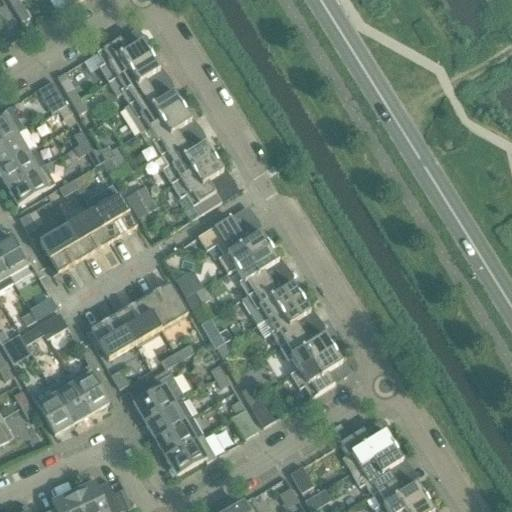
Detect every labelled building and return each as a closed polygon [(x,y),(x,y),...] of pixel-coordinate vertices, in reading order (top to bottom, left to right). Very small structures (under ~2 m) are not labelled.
[(5,0),(12,10),(19,5),(16,0),(5,0)] [(60,0),(68,11),(86,0),(60,0)] [(19,5),(12,10),(21,26),(29,21),(19,5)] [(0,11),(0,20),(1,23),(9,18),(4,9),(0,11)] [(9,18),(1,23),(7,32),(15,27),(9,18)] [(98,71),(107,86),(150,59),(149,58),(148,58),(141,45),(138,47),(126,54),(119,43),(96,57),(103,68),(98,71)] [(121,98),(128,108),(151,94),(144,83),(159,74),(151,62),(150,59),(107,86),(116,101),(121,98)] [(56,82),(72,108),(80,103),(73,93),(74,93),(64,77),(56,82)] [(51,118),(57,114),(65,109),(52,86),(37,94),(51,118)] [(139,137),(147,132),(182,110),(180,108),(180,109),(172,96),(158,105),(151,94),(128,108),(123,112),(139,137)] [(80,103),(72,108),(78,118),(86,114),(80,103)] [(65,109),(57,114),(63,123),(71,118),(65,109)] [(151,145),(160,159),(183,145),(176,134),(190,125),(183,113),(183,112),(182,110),(147,132),(154,143),(151,145)] [(0,121),(0,147),(16,138),(23,134),(10,111),(0,116),(2,120),(0,121)] [(73,140),(78,149),(86,144),(81,135),(73,140)] [(0,147),(0,171),(26,156),(16,138),(0,147)] [(86,144),(78,149),(84,158),(92,153),(86,144)] [(162,173),(171,188),(213,161),(212,159),(212,160),(204,147),(189,156),(183,145),(160,159),(167,170),(162,173)] [(100,156),(105,165),(114,160),(108,151),(100,156)] [(0,171),(0,180),(6,191),(44,169),(33,152),(26,156),(0,171)] [(119,157),(114,160),(105,165),(101,167),(107,177),(124,167),(119,157)] [(213,161),(171,188),(180,203),(185,199),(198,221),(221,206),(208,185),(222,176),(214,164),(215,163),(213,161)] [(44,169),(6,191),(17,210),(54,188),(49,178),(52,176),(53,170),(50,165),(44,169)] [(87,175),(73,184),(77,192),(92,183),(87,175)] [(77,192),(73,184),(58,193),(62,201),(77,192)] [(125,201),(131,212),(149,201),(143,191),(125,201)] [(118,201),(91,216),(109,246),(136,231),(118,201)] [(149,201),(131,212),(138,222),(155,211),(149,201)] [(91,216),(66,231),(83,262),(109,246),(91,216)] [(18,223),(27,237),(36,231),(28,217),(18,223)] [(225,279),(235,272),(269,251),(268,249),(267,249),(260,237),(245,245),(230,221),(197,242),(205,255),(216,249),(222,260),(215,264),(225,279)] [(83,262),(66,231),(39,247),(57,277),(83,262)] [(9,239),(0,244),(0,265),(9,280),(27,269),(9,239)] [(238,286),(247,300),(270,286),(263,275),(278,265),(270,253),(269,251),(235,272),(242,284),(238,286)] [(0,265),(0,294),(13,287),(9,280),(0,265)] [(240,304),(256,329),(301,302),(299,300),(291,288),(277,297),(270,286),(247,300),(240,304)] [(169,288),(142,303),(160,333),(187,318),(169,288)] [(203,292),(184,303),(190,314),(209,303),(203,292)] [(272,340),(279,351),(302,337),(295,325),(309,316),(302,304),(301,302),(256,329),(265,344),(272,340)] [(50,303),(29,315),(30,316),(35,325),(44,319),(56,312),(50,303)] [(142,303),(116,318),(134,349),(160,333),(142,303)] [(35,325),(30,316),(21,322),(25,330),(35,325)] [(59,317),(38,330),(43,339),(46,344),(67,331),(59,317)] [(134,349),(116,318),(90,334),(108,364),(134,349)] [(210,324),(200,329),(208,343),(214,353),(215,352),(223,347),(210,324)] [(43,339),(38,330),(20,340),(25,349),(43,339)] [(0,335),(0,348),(8,344),(3,334),(0,335)] [(291,363),(298,374),(332,353),(323,338),(308,348),(302,337),(279,351),(288,365),(291,363)] [(223,347),(215,352),(220,361),(228,356),(223,347)] [(189,349),(174,357),(179,365),(193,357),(189,349)] [(332,353),(298,374),(288,380),(297,395),(304,391),(311,402),(333,388),(326,376),(341,367),(333,355),(332,353)] [(179,365),(174,357),(159,366),(164,374),(179,365)] [(89,369),(68,381),(90,418),(108,407),(91,379),(94,377),(89,369)] [(210,374),(215,383),(223,379),(218,369),(210,374)] [(6,370),(0,373),(0,377),(5,386),(12,381),(6,370)] [(120,374),(110,380),(118,394),(128,388),(120,374)] [(132,407),(143,425),(181,404),(184,401),(170,377),(131,400),(134,406),(132,407)] [(223,379),(215,383),(221,393),(229,388),(223,379)] [(68,381),(50,391),(72,428),(90,418),(68,381)] [(72,428),(50,391),(31,402),(53,439),(72,428)] [(240,396),(246,406),(254,401),(248,391),(240,396)] [(14,401),(20,412),(28,407),(21,396),(14,401)] [(143,425),(154,443),(191,421),(181,404),(143,425)] [(274,425),(262,404),(250,411),(262,432),(274,425)] [(231,409),(236,419),(244,414),(239,405),(231,409)] [(28,407),(20,412),(27,423),(34,419),(28,407)] [(244,414),(236,419),(231,422),(244,444),(257,436),(244,414)] [(154,443),(164,461),(201,439),(191,421),(154,443)] [(2,423),(0,423),(0,449),(13,442),(2,423)] [(341,462),(350,477),(393,450),(392,448),(391,448),(384,436),(369,445),(362,434),(339,448),(346,459),(341,462)] [(201,439),(164,461),(175,480),(205,463),(207,466),(215,461),(201,439)] [(364,488),(371,499),(394,485),(387,474),(402,465),(394,453),(394,452),(393,450),(350,477),(359,491),(364,488)] [(315,493),(303,471),(289,479),(302,501),(315,493)] [(93,485),(72,495),(80,511),(120,511),(108,485),(107,485),(109,489),(97,494),(93,485)] [(374,511),(407,511),(425,501),(423,499),(415,487),(401,496),(394,485),(371,499),(378,510),(374,511)] [(122,494),(114,497),(120,511),(128,511),(130,511),(122,494)] [(53,511),(80,511),(72,495),(50,505),(53,511)] [(312,500),(305,505),(308,511),(316,511),(319,511),(312,500)] [(430,511),(426,504),(426,503),(425,501),(407,511),(430,511)] [(256,511),(251,503),(235,511),(256,511)]
